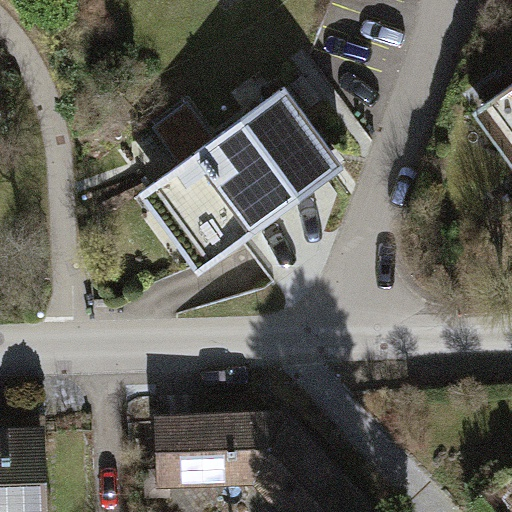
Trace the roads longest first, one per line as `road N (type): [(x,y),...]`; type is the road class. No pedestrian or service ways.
road 1 (residential): [(341,339),(362,248),(443,0)]
road 2 (residential): [(0,351),(341,339)]
road 3 (residential): [(341,339),(511,330)]
